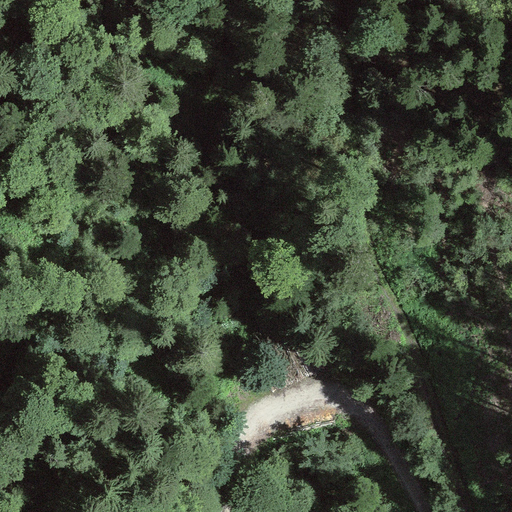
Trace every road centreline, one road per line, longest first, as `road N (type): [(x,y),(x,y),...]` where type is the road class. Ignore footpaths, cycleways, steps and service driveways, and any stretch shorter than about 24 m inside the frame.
road 1 (track): [(356,0),(368,252),(465,511)]
road 2 (track): [(427,511),(354,398),(305,380),(274,390),(241,425),(227,511)]
